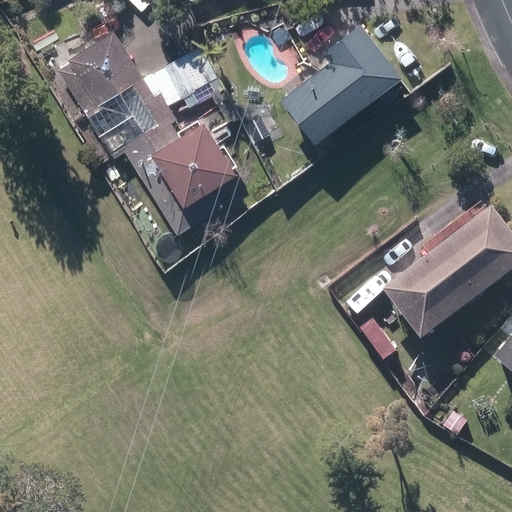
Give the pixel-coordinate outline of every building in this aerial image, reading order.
[(275,103),(308,147),(394,81),(354,30),(319,57),(325,65),(275,103)] [(110,34),(65,63),(66,65),(45,78),(75,126),(96,113),(174,237),(219,208),(209,191),(228,179),(195,126),(175,139),(168,126),(174,122),(165,108),(215,80),(198,49),(140,80),(110,34)] [(374,295),(411,345),(511,269),(511,250),(484,213),(374,295)] [(395,351),(371,320),(354,334),(378,364),(395,351)] [(511,332),(486,362),(511,385),(511,332)] [(465,424),(438,402),(425,418),(452,440),(465,424)]
